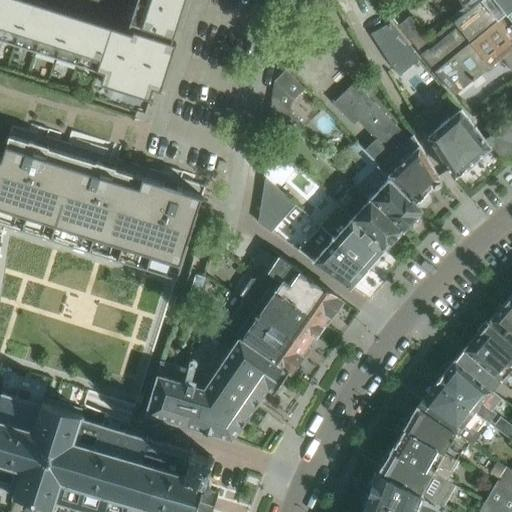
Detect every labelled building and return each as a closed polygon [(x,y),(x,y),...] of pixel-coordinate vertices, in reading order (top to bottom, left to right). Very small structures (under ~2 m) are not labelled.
[(0,38),(15,43),(29,0),(6,0),(0,19),(0,38)] [(36,50),(50,6),(29,0),(15,43),(36,50)] [(181,14),(137,0),(131,21),(174,35),(181,14)] [(185,0),(137,0),(181,14),(185,0)] [(435,70),(511,7),(511,0),(478,0),(465,10),(437,34),(441,39),(429,49),(428,48),(421,53),(435,70)] [(459,0),(465,10),(478,0),(459,0)] [(56,56),(70,13),(50,6),(36,50),(56,56)] [(511,47),(511,7),(435,70),(454,94),(501,57),(511,47)] [(77,63),(91,20),(70,13),(56,56),(77,63)] [(410,15),(399,24),(418,49),(430,39),(410,15)] [(98,69),(111,26),(91,20),(77,63),(98,69)] [(174,35),(131,21),(130,23),(127,31),(111,26),(98,69),(105,72),(101,83),(149,98),(150,98),(154,87),(161,90),(176,43),(172,42),(174,35)] [(372,35),(392,67),(412,52),(392,26),(372,35)] [(511,71),(511,47),(501,57),(511,71)] [(420,61),(412,52),(392,67),(400,77),(420,61)] [(303,89),(285,70),(274,81),(272,95),(289,113),(291,98),(292,99),(303,89)] [(433,167),(412,134),(409,137),(354,81),(333,102),(354,124),(358,120),(375,138),(365,148),(422,208),(425,208),(432,200),(432,195),(426,190),(431,185),(435,185),(439,180),(438,176),(433,167)] [(272,95),(266,130),(285,133),(289,113),(272,95)] [(486,138),(461,108),(427,135),(453,178),(491,147),(485,139),(486,138)] [(511,116),(486,138),(485,139),(491,147),(502,161),(510,159),(511,157),(511,116)] [(0,363),(135,406),(180,265),(180,263),(198,209),(202,197),(202,195),(205,186),(192,182),(162,172),(153,170),(117,158),(68,142),(59,139),(29,130),(13,125),(10,135),(2,158),(0,157),(0,363)] [(422,208),(365,148),(364,149),(357,141),(345,151),(362,168),(351,179),(355,182),(355,181),(403,227),(421,208),(422,208)] [(302,179),(269,150),(267,165),(294,188),(300,181),(302,179)] [(294,188),(267,165),(265,178),(286,197),(287,196),(294,188)] [(259,222),(272,232),(280,221),(283,217),(285,213),(286,213),(293,202),(287,196),(286,197),(265,178),(263,195),(262,201),(261,207),(259,222)] [(355,181),(355,182),(336,201),(343,207),(384,247),(403,227),(355,181)] [(384,247),(343,207),(333,219),(330,216),(321,226),(324,229),(365,267),(384,247)] [(319,225),(297,249),(312,259),(351,287),(365,267),(332,237),(324,229),(321,226),(319,225)] [(262,279),(322,321),(330,310),(334,310),(338,303),(337,300),(339,297),(279,255),(271,267),(263,279),(262,279)] [(252,278),(241,293),(242,300),(242,301),(306,345),(313,334),(316,337),(325,325),(321,322),(322,321),(262,279),(259,277),(252,278)] [(511,297),(509,295),(502,303),(503,304),(487,321),(488,321),(488,322),(511,343),(511,297)] [(187,317),(195,305),(182,296),(177,311),(187,317)] [(242,301),(225,325),(239,335),(289,369),(306,345),(242,301)] [(205,330),(213,318),(204,311),(195,323),(205,330)] [(511,343),(488,322),(464,348),(465,349),(499,381),(500,380),(501,382),(511,369),(511,343)] [(289,369),(239,335),(211,375),(163,360),(159,372),(147,412),(219,434),(232,438),(268,386),(275,391),(289,369)] [(499,381),(465,349),(460,354),(455,359),(436,381),(484,419),(489,422),(492,418),(496,412),(492,409),(502,398),(492,390),(495,386),(499,381)] [(484,419),(436,381),(436,382),(436,383),(418,405),(469,441),(469,440),(473,442),(480,432),(476,430),(484,419)] [(0,486),(1,487),(1,489),(3,489),(3,488),(14,491),(13,493),(26,497),(25,503),(39,507),(51,510),(53,505),(54,506),(55,504),(57,504),(58,502),(75,508),(75,510),(78,511),(78,509),(89,511),(194,511),(195,511),(197,511),(211,511),(217,497),(219,492),(209,489),(210,484),(209,480),(208,479),(209,476),(206,475),(210,463),(213,464),(214,460),(211,460),(212,457),(208,455),(207,458),(195,454),(196,452),(193,451),(193,449),(190,448),(190,451),(187,450),(189,444),(188,444),(175,440),(174,446),(170,445),(171,443),(169,442),(168,444),(149,438),(149,436),(147,435),(146,437),(143,436),(145,431),(131,426),(129,433),(127,432),(127,429),(125,428),(124,431),(104,425),(105,422),(102,422),(102,424),(84,418),(85,417),(83,416),(84,414),(81,413),(83,408),(59,400),(48,397),(47,397),(46,402),(43,401),(42,404),(32,401),(33,399),(30,398),(29,400),(19,397),(20,395),(17,394),(16,396),(6,393),(7,391),(4,390),(3,394),(1,394),(0,394),(0,486)] [(469,441),(418,405),(413,413),(413,414),(405,427),(455,459),(456,458),(462,448),(464,449),(469,441)] [(511,425),(500,416),(493,426),(510,439),(511,435),(511,425)] [(455,459),(405,427),(404,428),(398,431),(394,437),(396,442),(392,449),(446,481),(459,460),(456,458),(455,459)] [(446,481),(392,449),(391,449),(392,450),(391,451),(390,451),(387,450),(382,459),(384,462),(385,462),(384,464),(383,463),(378,472),(422,495),(423,493),(435,500),(446,481)] [(511,469),(506,465),(496,482),(511,492),(511,469)] [(364,496),(362,503),(363,507),(363,509),(364,509),(365,508),(374,511),(433,511),(436,506),(420,499),(422,495),(378,472),(370,494),(364,496)] [(503,511),(484,501),(478,511),(503,511)]
